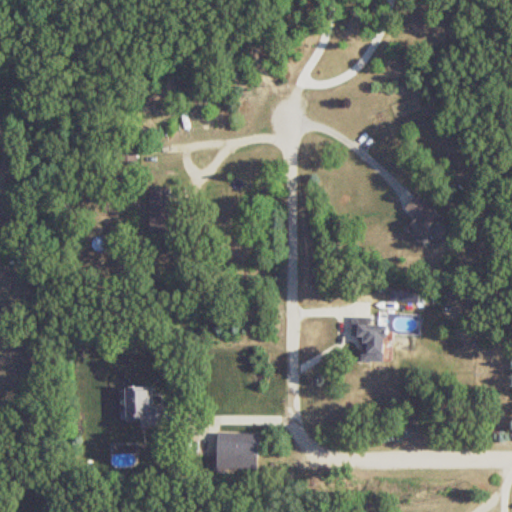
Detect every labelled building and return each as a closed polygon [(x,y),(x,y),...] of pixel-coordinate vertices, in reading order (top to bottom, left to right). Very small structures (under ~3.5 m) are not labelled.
[(137,145),(119,145),(119,166),(137,166),(137,145)] [(170,208),(170,190),(150,190),(150,243),(181,244),(182,208),(170,208)] [(445,220),(420,195),(406,208),(417,219),(406,230),(420,244),(445,220)] [(384,363),(385,326),(372,325),(373,318),(354,318),(353,337),(363,337),(362,362),(384,363)] [(125,388),(126,421),(140,421),(140,427),(157,427),(156,388),(125,388)] [(218,469),(258,469),(258,433),(218,433),(218,469)]
